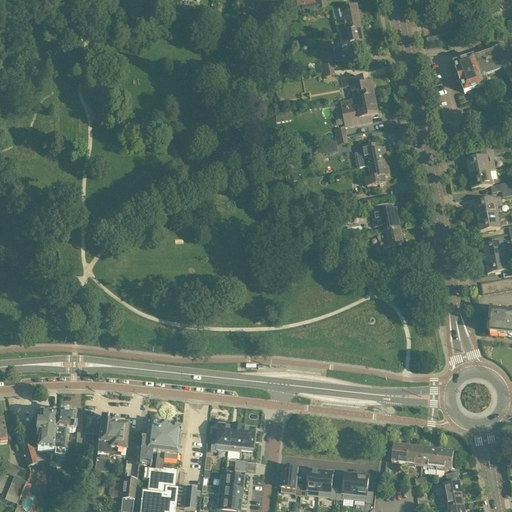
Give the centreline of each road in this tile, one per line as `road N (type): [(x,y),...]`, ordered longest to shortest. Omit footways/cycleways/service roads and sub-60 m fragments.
road 1 (secondary): [(467,372),(397,0)]
road 2 (secondary): [(0,367),(73,364),(281,384)]
road 3 (residential): [(0,391),(115,387),(278,405)]
road 4 (secondary): [(281,384),(449,398)]
